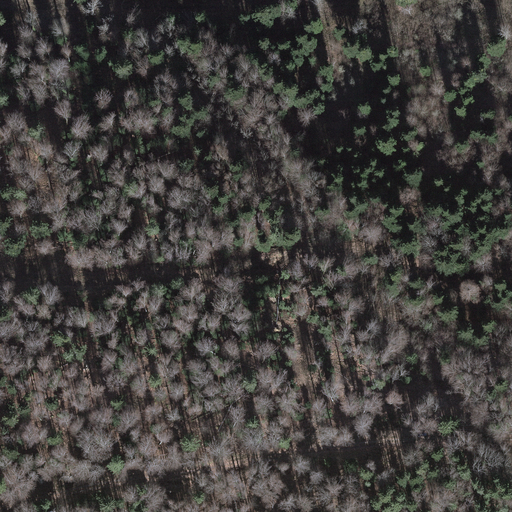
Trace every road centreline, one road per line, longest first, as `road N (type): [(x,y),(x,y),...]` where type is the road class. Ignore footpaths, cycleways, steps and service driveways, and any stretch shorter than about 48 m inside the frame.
road 1 (track): [(511,443),(350,442),(166,478),(96,483),(0,507)]
road 2 (track): [(0,275),(141,280),(374,252),(455,276),(511,272)]
